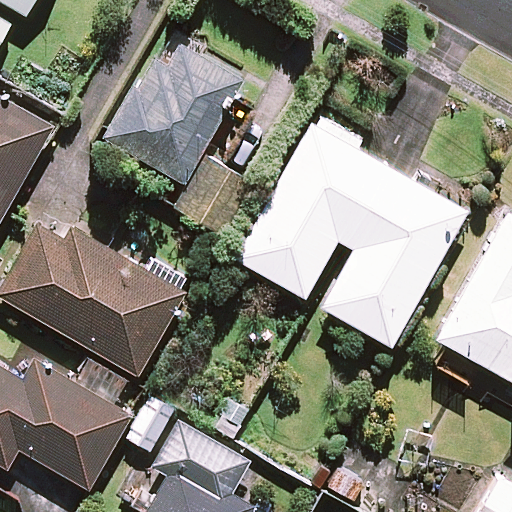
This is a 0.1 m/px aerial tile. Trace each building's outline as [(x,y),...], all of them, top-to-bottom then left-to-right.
[(239,70),(166,28),(132,85),(125,81),(97,130),(177,176),(239,70)] [(0,202),(45,122),(0,96),(0,202)] [(459,204),(304,117),(229,251),(298,290),(330,232),(346,241),(314,299),(384,338),(459,204)] [(248,179),(199,150),(170,201),(219,230),(248,179)] [(181,281),(39,203),(0,274),(0,294),(133,368),(181,281)] [(435,361),(457,373),(491,392),(502,372),(511,377),(511,212),(500,206),(430,331),(446,340),(435,361)] [(15,370),(0,361),(0,461),(2,462),(13,443),(84,483),(125,409),(25,353),(15,370)] [(250,404),(226,389),(206,422),(231,436),(250,404)] [(146,447),(172,403),(148,390),(123,434),(146,447)] [(162,469),(138,511),(241,511),(247,501),(225,488),(244,454),(170,412),(149,448),(145,459),(162,469)] [(365,475),(331,457),(317,482),(352,501),(365,475)] [(511,511),(511,483),(492,473),(470,511),(511,511)]
